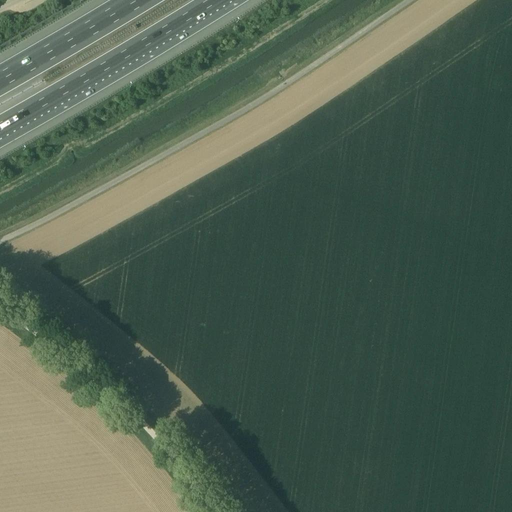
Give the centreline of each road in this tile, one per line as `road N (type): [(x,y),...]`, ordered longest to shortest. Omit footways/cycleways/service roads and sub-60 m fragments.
road 1 (unclassified): [(219,511),(176,456),(0,306)]
road 2 (motorway): [(0,130),(220,0)]
road 3 (motorway): [(138,0),(0,80)]
